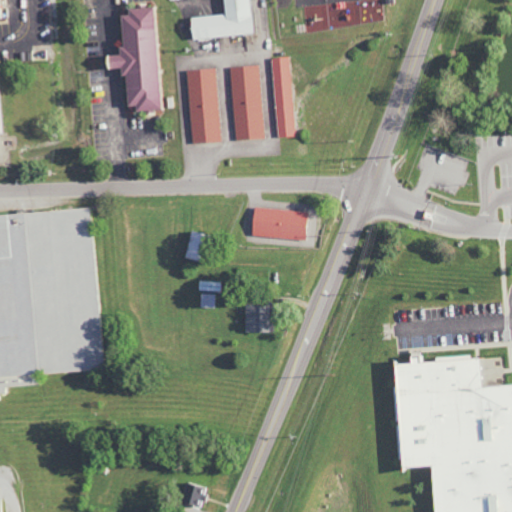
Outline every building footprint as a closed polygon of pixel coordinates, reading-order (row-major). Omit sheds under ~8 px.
[(255,34),(254,24),(249,25),(247,0),(221,0),(223,15),(189,17),(190,38),(255,34)] [(152,8),(123,9),(125,14),(116,15),(121,45),(116,47),(117,68),(117,76),(122,75),(124,109),(130,108),(131,113),(160,110),(152,8)] [(273,57),(277,137),(295,136),(291,57),(273,57)] [(231,67),(235,140),(264,139),(261,65),(231,67)] [(218,69),(189,70),(192,143),(221,142),(218,69)] [(0,214),(0,397),(1,394),(8,394),(8,387),(36,385),(36,381),(18,355),(32,345),(30,322),(22,320),(16,312),(22,308),(7,305),(6,290),(12,299),(30,298),(28,274),(34,275),(37,278),(43,277),(47,272),(53,271),(53,270),(60,280),(64,261),(72,261),(93,266),(89,208),(0,214)] [(305,239),(307,211),(252,208),(251,236),(305,239)] [(200,261),(205,235),(189,232),(184,258),(200,261)] [(216,295),(201,294),(201,308),(216,308),(216,295)] [(244,332),(270,333),(270,305),(244,305),(244,332)] [(430,511),(511,511),(511,384),(478,387),(476,356),(422,360),(421,349),(408,350),(409,363),(389,365),(397,469),(428,467),(430,511)] [(179,503),(195,508),(201,488),(185,483),(179,503)]
